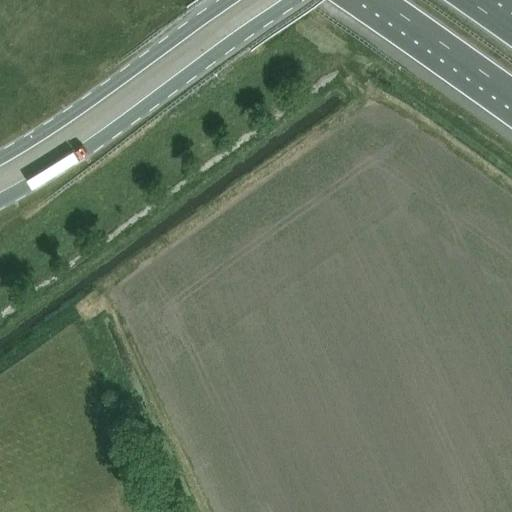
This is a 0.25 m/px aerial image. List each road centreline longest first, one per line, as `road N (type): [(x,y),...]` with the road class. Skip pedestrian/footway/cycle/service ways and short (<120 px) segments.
road 1 (primary): [(0,201),(115,131),(290,0)]
road 2 (primary): [(225,0),(0,157)]
road 3 (motorway): [(377,0),(511,92)]
